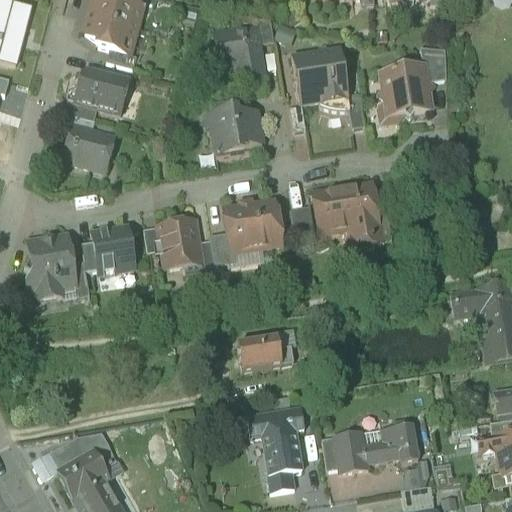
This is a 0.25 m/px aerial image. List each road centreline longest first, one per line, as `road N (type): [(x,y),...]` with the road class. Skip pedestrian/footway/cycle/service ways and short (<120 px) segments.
road 1 (residential): [(287,179),(10,222)]
road 2 (residential): [(69,0),(10,222)]
road 3 (residential): [(437,153),(287,179)]
